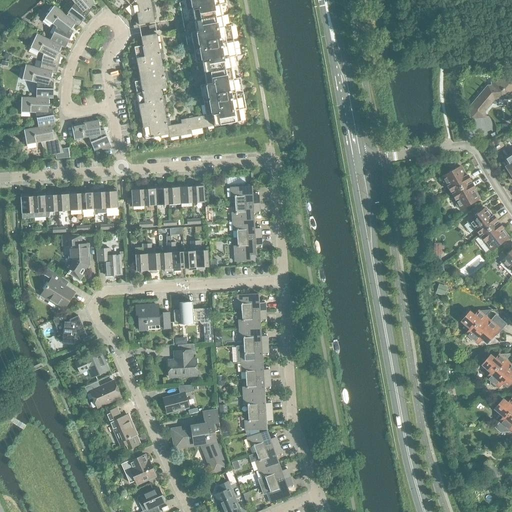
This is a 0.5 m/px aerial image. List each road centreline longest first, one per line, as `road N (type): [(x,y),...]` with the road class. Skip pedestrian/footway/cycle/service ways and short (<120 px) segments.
road 1 (residential): [(189,511),(100,323),(97,297),(106,290),(283,279)]
road 2 (secondary): [(424,511),(358,162)]
road 3 (residential): [(283,279),(275,166),(268,161),(122,169)]
road 4 (residential): [(320,494),(291,415),(283,279)]
road 5 (residential): [(511,209),(466,146),(358,162)]
road 6 (residential): [(109,106),(109,62),(124,32),(115,21),(91,24),(67,85)]
road 7 (secondary): [(358,162),(326,0)]
road 8 (residential): [(122,169),(0,175)]
